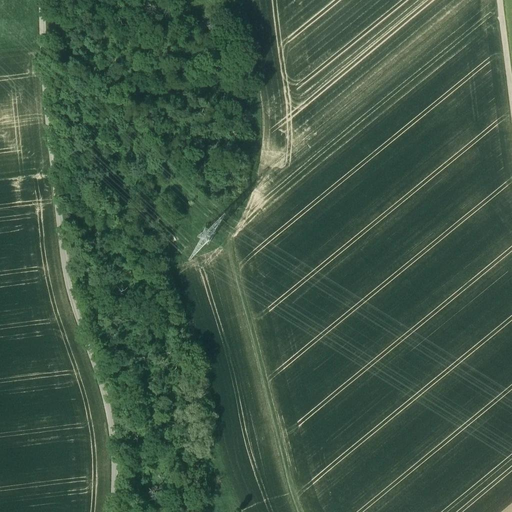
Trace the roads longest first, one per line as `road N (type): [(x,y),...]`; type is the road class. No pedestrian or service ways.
road 1 (track): [(245,0),(263,123),(233,229),(306,511)]
road 2 (track): [(112,511),(112,433),(60,233),(40,0)]
